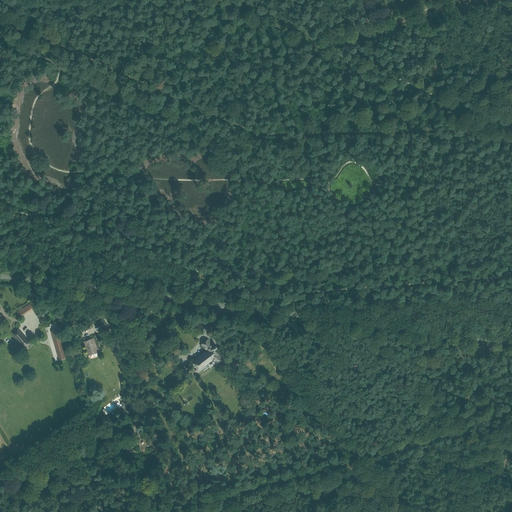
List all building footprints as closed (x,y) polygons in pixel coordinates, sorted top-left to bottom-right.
[(20,318),(35,309),(31,304),(24,309),(24,310),(21,311),(17,313),(20,318)] [(242,322),(252,335),(257,331),(247,318),(242,322)] [(98,324),(103,332),(108,328),(103,321),(98,324)] [(18,329),(11,335),(24,351),(31,345),(18,329)] [(59,361),(66,359),(58,330),(51,332),(59,361)] [(259,341),(267,351),(270,348),(263,338),(259,341)] [(88,357),(99,353),(94,339),(83,343),(88,357)] [(217,366),(224,361),(216,350),(218,348),(216,346),(214,348),(208,340),(201,345),(206,352),(192,363),(199,372),(213,361),(217,366)] [(293,393),(287,386),(284,389),(289,396),(293,393)] [(114,402),(102,411),(106,416),(118,407),(114,402)] [(128,408),(124,402),(121,405),(122,407),(119,409),(122,412),(128,408)]
